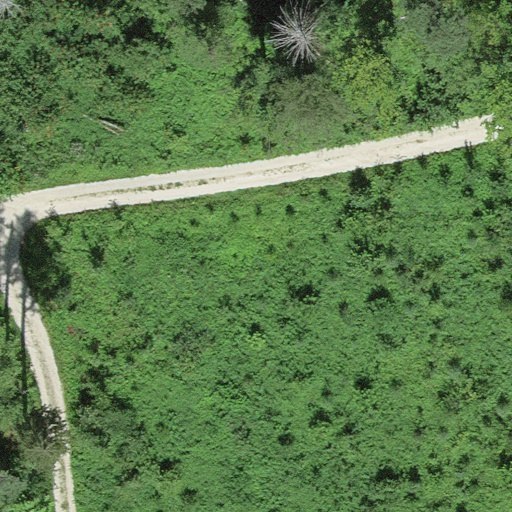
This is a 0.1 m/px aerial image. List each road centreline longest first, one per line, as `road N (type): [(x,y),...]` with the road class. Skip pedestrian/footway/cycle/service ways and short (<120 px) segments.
road 1 (track): [(511,126),(205,187),(0,206)]
road 2 (track): [(74,511),(67,393),(0,285)]
